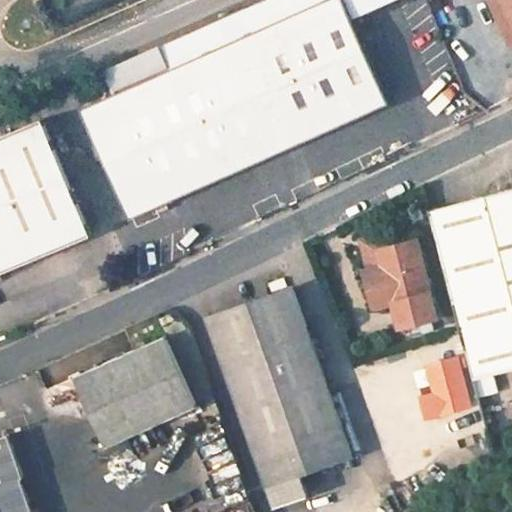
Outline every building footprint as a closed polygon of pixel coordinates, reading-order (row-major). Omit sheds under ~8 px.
[(390,102),(344,0),(321,0),(83,106),(130,218),(390,102)] [(511,0),(503,0),(511,18),(511,0)] [(0,271),(89,234),(41,117),(0,134),(0,271)] [(511,171),(510,172),(511,178),(511,188),(428,210),(475,380),(495,375),(511,370),(511,171)] [(388,249),(386,237),(363,243),(369,270),(383,266),(379,251),(388,249)] [(375,306),(393,302),(396,302),(402,327),(437,317),(418,241),(388,249),(379,251),(383,266),(387,282),(370,287),(375,306)] [(387,282),(383,266),(369,270),(366,271),(370,287),(387,282)] [(283,275),(268,280),(271,290),(286,284),(283,275)] [(246,302),(209,315),(261,462),(343,432),(291,286),(246,302)] [(105,445),(197,405),(167,337),(76,376),(105,445)] [(475,380),(479,399),(493,395),(500,393),(495,375),(475,380)] [(479,399),(489,433),(503,430),(493,395),(479,399)] [(261,462),(268,483),(350,454),(343,432),(261,462)] [(7,433),(0,435),(0,484),(23,476),(7,433)] [(32,511),(22,483),(0,490),(0,498),(4,511),(32,511)]
